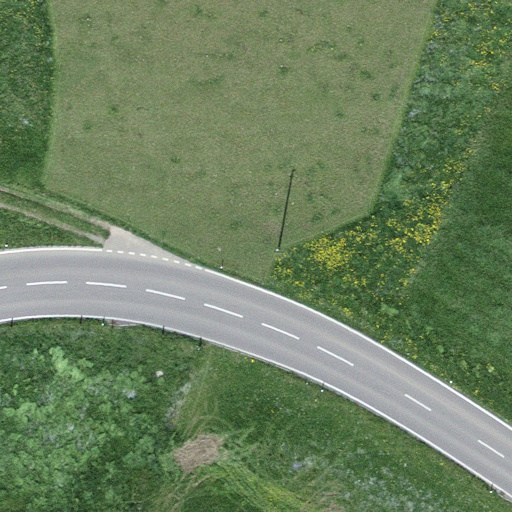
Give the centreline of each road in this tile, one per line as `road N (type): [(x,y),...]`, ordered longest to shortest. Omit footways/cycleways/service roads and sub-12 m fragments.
road 1 (tertiary): [(511,463),(373,375),(234,313),(131,287),(0,287)]
road 2 (track): [(0,195),(121,239),(180,296)]
